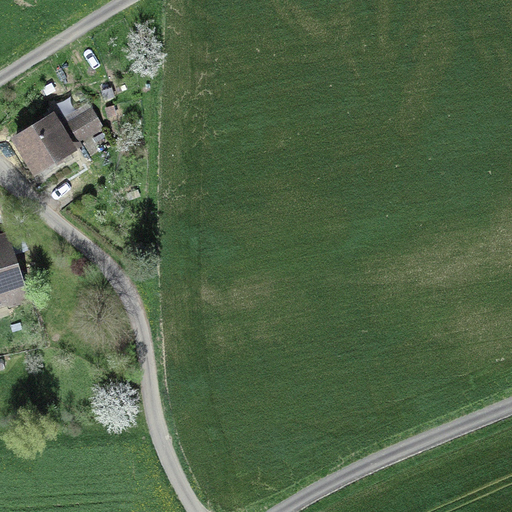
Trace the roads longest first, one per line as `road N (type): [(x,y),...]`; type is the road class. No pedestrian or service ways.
road 1 (residential): [(0,169),(109,267),(127,294),(159,434),(196,511)]
road 2 (unclassified): [(274,511),(324,482),(511,406)]
road 3 (unclassified): [(127,0),(0,77)]
